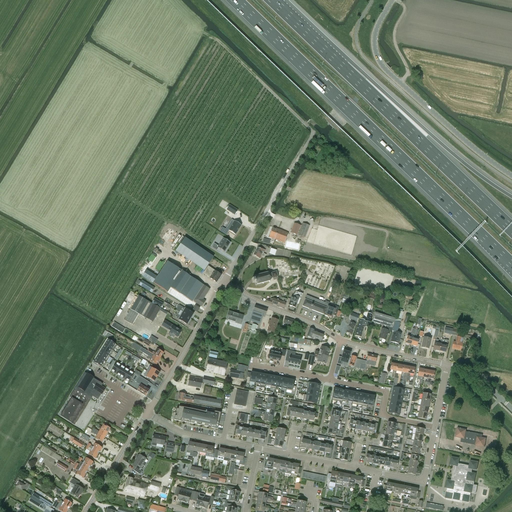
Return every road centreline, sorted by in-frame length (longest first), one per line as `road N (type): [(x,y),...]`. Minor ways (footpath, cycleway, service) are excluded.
road 1 (motorway): [(236,0),(511,265)]
road 2 (tertiary): [(391,0),(375,37),(378,59),(511,176)]
road 3 (motorway): [(511,229),(342,66)]
road 4 (motorway): [(511,196),(342,66)]
road 5 (residential): [(222,283),(311,135),(304,122)]
road 6 (tertiary): [(149,409),(222,283)]
road 7 (residential): [(329,379),(386,391),(384,415),(434,426)]
road 8 (tertiary): [(340,340),(222,283)]
